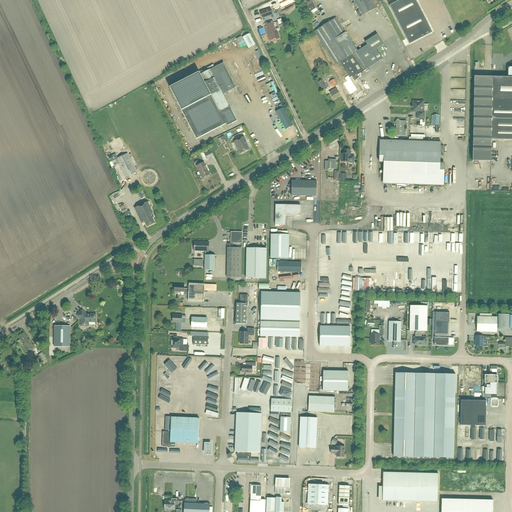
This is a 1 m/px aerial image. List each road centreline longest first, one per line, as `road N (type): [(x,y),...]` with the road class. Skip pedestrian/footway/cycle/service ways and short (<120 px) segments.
road 1 (tertiary): [(136,265),(153,239),(463,40)]
road 2 (tertiary): [(131,464),(136,265)]
road 3 (unclassified): [(461,360),(509,368),(508,511)]
road 4 (unclassified): [(313,228),(310,346),(318,356),(359,358),(373,367)]
road 5 (unclassified): [(298,471),(359,473),(368,465),(373,367)]
road 6 (unclassified): [(464,203),(463,40)]
road 7 (unclassified): [(222,469),(229,311)]
road 8 (tertiary): [(0,336),(109,266),(136,265)]
road 9 (track): [(256,19),(308,139)]
